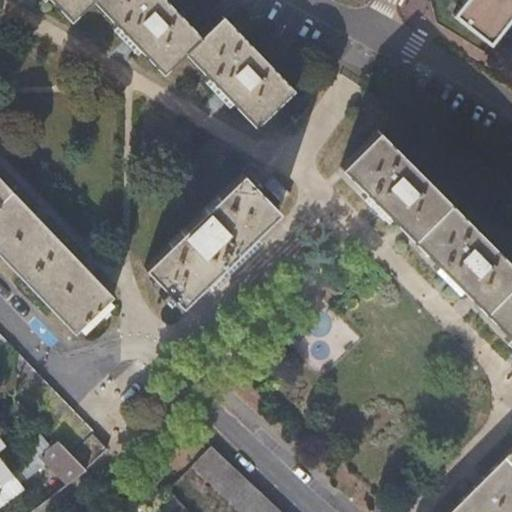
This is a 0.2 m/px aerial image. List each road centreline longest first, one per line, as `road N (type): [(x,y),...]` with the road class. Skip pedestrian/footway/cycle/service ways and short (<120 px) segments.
road 1 (residential): [(292,164),(0,2)]
road 2 (residential): [(511,389),(323,196)]
road 3 (residential): [(154,360),(323,196)]
road 4 (residential): [(320,511),(154,360)]
road 5 (residential): [(154,360),(128,353),(73,375),(54,373),(0,316)]
road 6 (residential): [(511,105),(372,27)]
road 7 (residential): [(292,164),(372,27)]
road 8 (residential): [(415,511),(511,413)]
